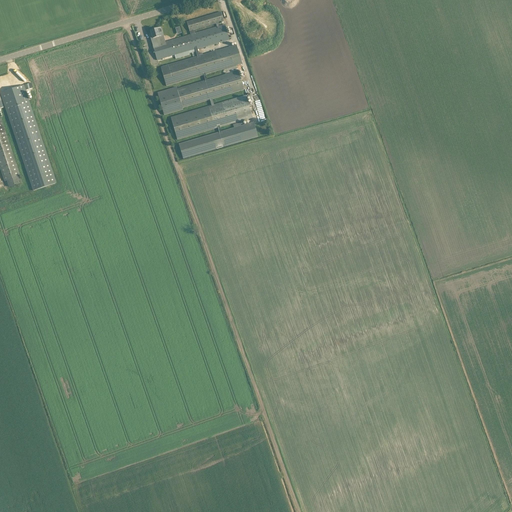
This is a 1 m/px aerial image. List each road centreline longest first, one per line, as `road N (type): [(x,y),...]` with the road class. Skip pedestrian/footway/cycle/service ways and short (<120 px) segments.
road 1 (track): [(298,511),(119,0)]
road 2 (unclassified): [(0,60),(201,0)]
